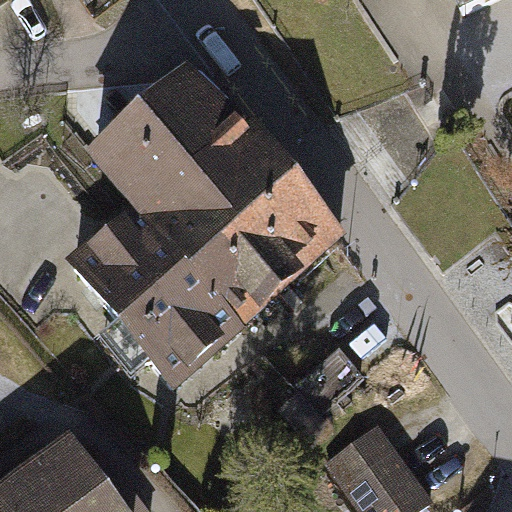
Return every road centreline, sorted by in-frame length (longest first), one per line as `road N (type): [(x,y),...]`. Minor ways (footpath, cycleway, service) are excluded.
road 1 (residential): [(205,11),(162,40),(106,61),(0,73)]
road 2 (residential): [(205,11),(282,115)]
